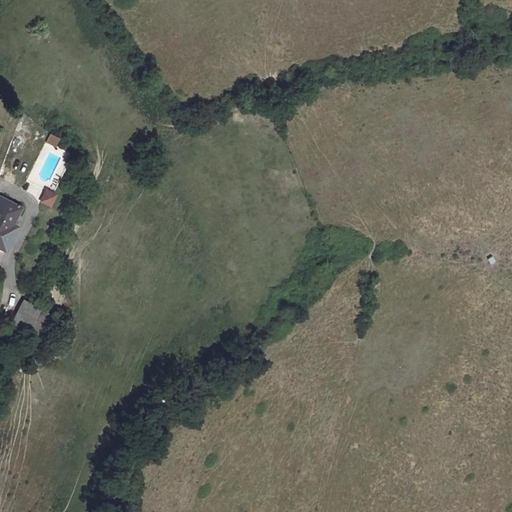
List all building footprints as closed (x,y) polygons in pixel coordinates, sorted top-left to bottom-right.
[(59,140),(51,134),(46,142),(55,147),(59,140)] [(51,207),(58,193),(45,187),(39,201),(51,207)] [(0,194),(0,200),(12,206),(0,231),(0,230),(0,246),(1,247),(21,205),(0,194)] [(0,200),(0,230),(0,231),(12,206),(0,200)] [(42,307),(25,299),(13,322),(30,331),(42,307)]
